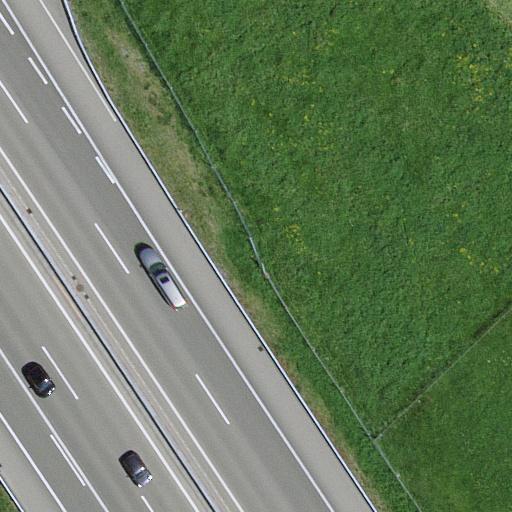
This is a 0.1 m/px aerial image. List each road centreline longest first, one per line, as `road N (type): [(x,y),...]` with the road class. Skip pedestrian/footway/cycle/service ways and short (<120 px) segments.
road 1 (motorway): [(291,511),(0,77)]
road 2 (motorway): [(0,282),(81,407)]
road 3 (motorway): [(81,407),(151,511)]
